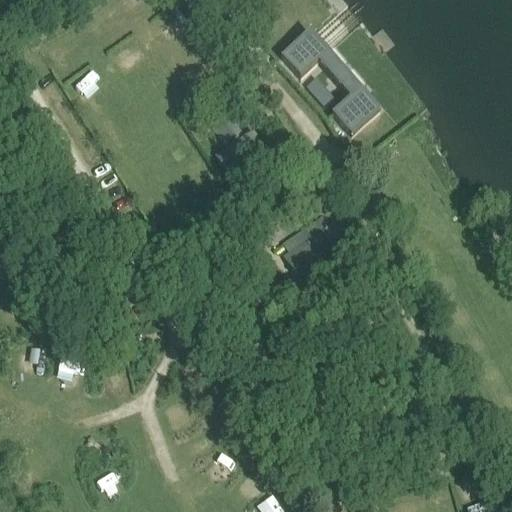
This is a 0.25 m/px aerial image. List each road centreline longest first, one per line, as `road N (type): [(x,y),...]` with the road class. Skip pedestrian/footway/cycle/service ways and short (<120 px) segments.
road 1 (track): [(77,425),(142,407),(178,341),(0,44)]
road 2 (residential): [(446,381),(318,135),(201,0)]
